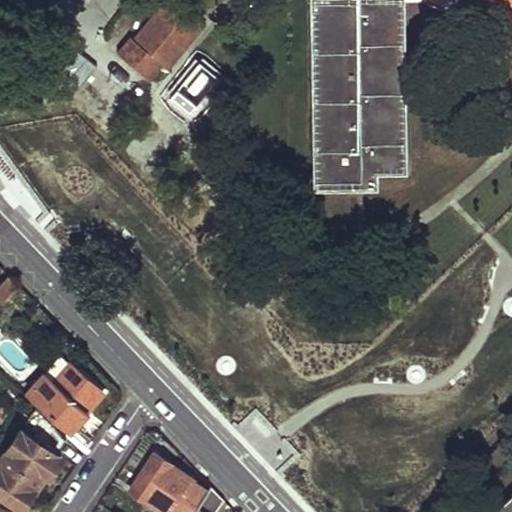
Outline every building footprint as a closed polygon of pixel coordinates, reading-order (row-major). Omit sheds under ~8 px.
[(175,0),(165,0),(134,40),(128,36),(114,52),(148,80),(162,63),(166,67),(202,21),(175,0)] [(511,0),(310,0),(313,182),(377,181),(376,166),(406,165),(403,0),(484,0),(491,19),(502,15),(504,20),(498,22),(504,38),(510,35),(511,40),(511,0)] [(9,338),(0,347),(0,355),(12,368),(24,355),(9,338)] [(71,361),(55,378),(86,407),(102,390),(71,361)] [(33,381),(44,392),(40,396),(59,416),(54,421),(69,436),(83,452),(87,445),(92,438),(80,426),(73,429),(69,425),(86,407),(55,378),(44,368),(33,381)] [(38,404),(0,458),(0,490),(20,504),(44,470),(48,472),(60,454),(58,453),(69,436),(54,421),(38,404)] [(152,454),(128,490),(162,511),(192,511),(194,510),(208,489),(152,454)] [(511,511),(511,484),(481,511),(511,511)] [(196,511),(195,511),(214,511),(222,499),(217,493),(210,486),(208,489),(194,510),(196,511)] [(450,511),(440,500),(427,511),(450,511)]
